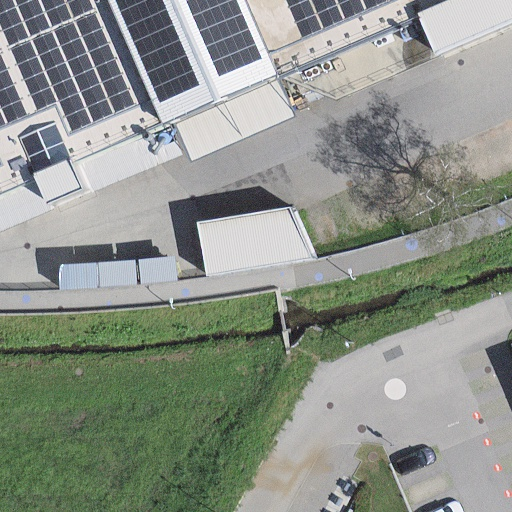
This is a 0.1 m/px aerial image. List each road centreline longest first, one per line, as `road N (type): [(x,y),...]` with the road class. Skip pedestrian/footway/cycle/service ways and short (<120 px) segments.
road 1 (track): [(0,308),(279,283),(511,217)]
road 2 (residential): [(271,511),(349,378),(511,315)]
